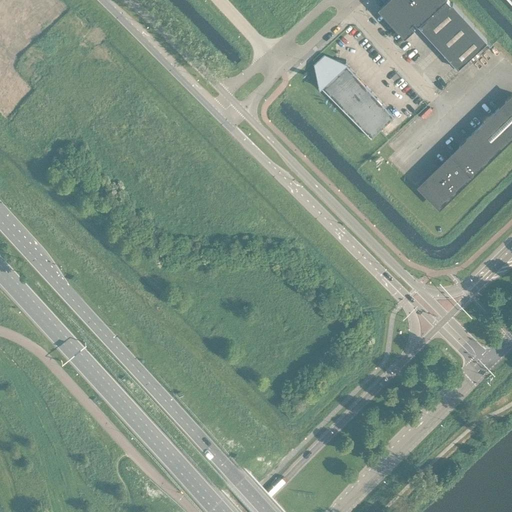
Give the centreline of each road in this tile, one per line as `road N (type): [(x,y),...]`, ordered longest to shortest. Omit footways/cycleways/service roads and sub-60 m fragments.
road 1 (primary): [(266,511),(0,218)]
road 2 (primary): [(0,267),(224,511)]
road 3 (unclassified): [(193,511),(46,359),(0,331)]
road 4 (primary): [(219,117),(407,298)]
road 5 (primary): [(421,292),(242,112)]
road 6 (primary): [(411,351),(252,511)]
road 7 (primary): [(340,511),(481,371)]
road 8 (primary): [(101,0),(219,117)]
road 9 (primary): [(225,94),(128,0)]
road 10 (unclassified): [(432,96),(351,7)]
